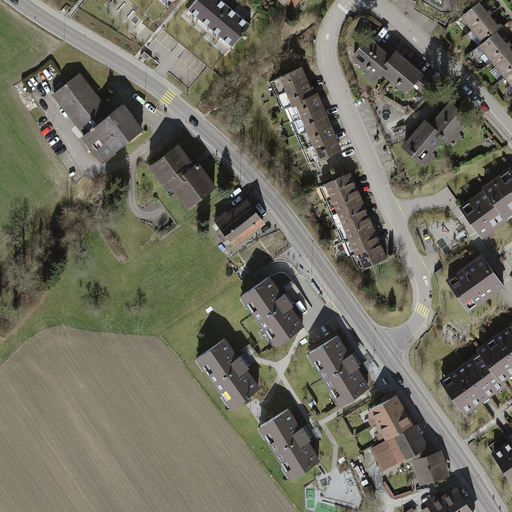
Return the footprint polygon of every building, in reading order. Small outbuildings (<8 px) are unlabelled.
[(214,0),(195,0),(188,9),(199,19),(214,0)] [(221,0),(214,0),(199,19),(210,28),(228,6),(221,0)] [(489,15),(478,2),(462,16),(473,29),(489,15)] [(228,6),(210,28),(221,37),(239,15),(228,6)] [(239,15),(221,37),(232,46),(251,24),(239,15)] [(489,15),(473,29),(483,42),(496,32),(500,29),(489,15)] [(496,32),(483,42),(479,45),(486,53),(481,57),(488,65),(492,61),(509,47),(496,32)] [(391,59),(368,39),(354,56),(377,76),(382,70),(406,90),(420,73),(396,53),(391,59)] [(511,50),(509,47),(492,61),(505,76),(511,70),(511,50)] [(273,79),(279,94),(306,82),(300,68),(273,79)] [(77,75),(54,93),(86,133),(84,135),(103,160),(141,130),(122,105),(109,115),(101,105),(103,104),(87,83),(85,85),(77,75)] [(433,85),(427,79),(420,87),(426,93),(433,85)] [(289,106),(312,96),(306,82),(279,94),(285,107),(289,106)] [(289,106),(295,119),(321,108),(315,94),(312,96),(289,106)] [(425,122),(405,145),(422,160),(442,136),(448,141),(451,137),(467,118),(450,104),(431,127),(425,122)] [(295,119),(300,133),(327,122),(321,108),(295,119)] [(300,133),(306,147),(333,135),(327,122),(300,133)] [(306,147),(312,161),(339,149),(333,135),(306,147)] [(169,153),(154,164),(158,169),(156,171),(168,188),(172,185),(186,203),(191,199),(193,202),(214,186),(198,164),(194,167),(178,145),(168,153),(169,153)] [(474,204),(464,210),(482,235),(507,217),(506,216),(511,211),(511,210),(511,172),(502,179),(500,176),(484,187),(486,189),(471,200),(474,204)] [(323,185),(329,199),(355,188),(349,174),(323,185)] [(329,199),(334,213),(361,201),(355,188),(329,199)] [(222,228),(217,231),(229,247),(263,221),(248,201),(228,217),(225,212),(215,219),(222,228)] [(334,213),(340,227),(367,215),(361,201),(334,213)] [(340,227),(346,240),(373,229),(367,215),(340,227)] [(352,254),(355,253),(379,242),(373,229),(346,240),(352,254)] [(361,267),(385,256),(379,242),(355,253),(361,267)] [(448,280),(469,309),(477,303),(475,299),(481,295),(483,299),(503,285),(482,256),(462,270),(465,273),(459,277),(457,274),(448,280)] [(268,277),(245,293),(253,303),(250,305),(269,333),(272,331),(280,341),(303,325),(290,306),(292,305),(284,294),(282,295),(268,277)] [(511,329),(510,326),(495,337),(497,341),(490,347),(487,343),(479,349),(484,356),(501,379),(511,371),(511,329)] [(344,401),(368,386),(356,367),(358,366),(351,354),(349,355),(337,336),(313,350),(319,361),(316,363),(334,392),(337,390),(344,401)] [(235,403),(258,387),(245,368),(247,367),(239,356),(237,357),(224,339),(201,355),(208,365),(205,367),(225,396),(228,393),(235,403)] [(445,384),(464,411),(504,383),(501,379),(484,356),(476,361),(473,358),(451,374),(453,378),(445,384)] [(371,409),(378,423),(404,409),(396,395),(371,409)] [(288,463),(294,474),(319,460),(307,440),(309,439),(302,427),(300,428),(288,409),(264,424),(270,434),(267,436),(285,465),(288,463)] [(386,437),(412,423),(404,409),(378,423),(386,437)] [(424,447),(413,426),(387,439),(387,440),(372,448),(384,468),(413,453),(424,447)] [(510,441),(494,452),(511,478),(511,437),(509,439),(510,441)] [(424,447),(413,453),(416,460),(429,455),(424,447)] [(416,460),(423,481),(447,474),(440,452),(429,455),(416,460)] [(371,486),(364,488),(369,499),(375,497),(371,486)] [(446,511),(471,511),(456,487),(449,492),(449,491),(440,497),(446,505),(443,507),(446,511)] [(440,497),(432,502),(433,503),(423,510),(423,511),(446,511),(443,507),(446,505),(440,497)]
